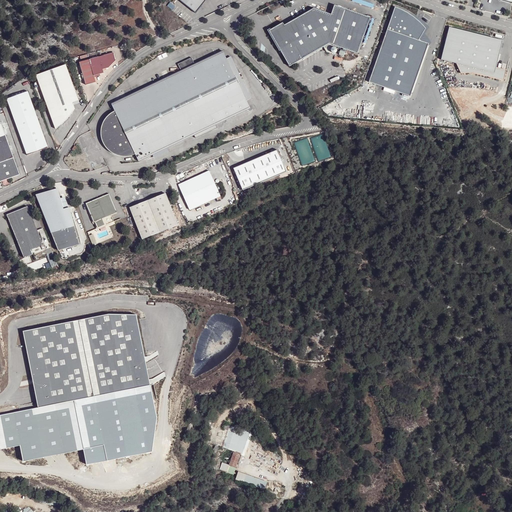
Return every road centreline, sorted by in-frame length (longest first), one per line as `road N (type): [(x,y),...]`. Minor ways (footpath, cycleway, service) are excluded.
road 1 (residential): [(56,170),(139,179),(303,124),(304,112),(218,24)]
road 2 (residential): [(218,24),(138,56),(56,170)]
road 3 (unknown): [(443,8),(415,101),(366,97)]
road 4 (unknown): [(167,172),(196,215),(228,195),(218,166)]
